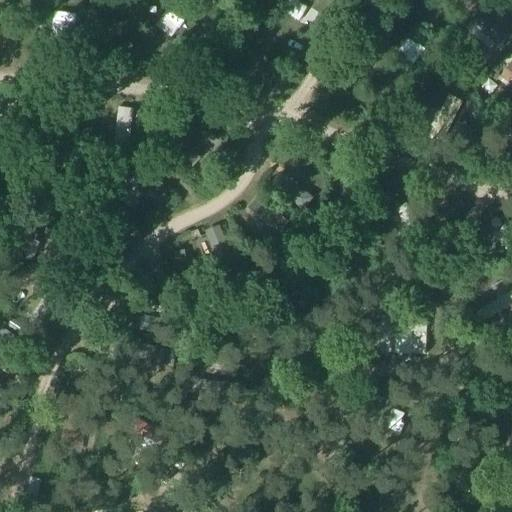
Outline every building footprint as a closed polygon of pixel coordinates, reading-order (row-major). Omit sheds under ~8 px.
[(423,0),(418,7),(435,22),(442,14),(426,0),(423,0)] [(492,0),(477,0),(435,59),(446,69),(472,91),(511,42),(511,27),(501,12),(492,0)] [(511,0),(508,0),(501,12),(511,27),(511,0)] [(143,5),(142,25),(164,26),(165,6),(143,5)] [(65,30),(65,9),(43,8),(42,29),(65,30)] [(97,31),(120,31),(120,10),(98,9),(97,31)] [(261,36),(270,24),(253,12),(245,24),(261,36)] [(0,43),(15,43),(16,22),(0,21),(0,43)] [(412,57),(423,37),(402,25),(391,45),(412,57)] [(511,42),(472,91),(474,92),(511,124),(511,42)] [(360,69),(382,88),(393,76),(371,57),(360,69)] [(446,69),(371,147),(383,151),(395,155),(407,159),(419,164),(430,168),(442,172),(474,92),(472,91),(446,69)] [(236,72),(232,90),(248,94),(253,76),(236,72)] [(333,111),(347,100),(335,86),(322,97),(333,111)] [(3,88),(0,145),(0,152),(66,155),(66,90),(3,88)] [(66,90),(66,155),(91,155),(150,157),(162,99),(151,98),(83,91),(66,90)] [(511,124),(474,92),(442,172),(455,176),(469,180),(482,184),(495,188),(511,169),(511,124)] [(162,99),(150,157),(212,199),(222,193),(225,190),(228,187),(231,183),(234,180),(236,176),(238,172),(239,168),(241,164),(242,160),(243,156),(243,152),(244,147),(244,143),(243,139),(239,134),(235,129),(230,125),(225,120),(221,117),(216,114),(211,111),(206,109),(193,105),(179,101),(162,99)] [(252,176),(249,180),(307,224),(324,201),(326,167),(320,139),(316,137),(313,136),(309,135),(305,134),(301,133),(297,133),(293,133),(289,133),(285,134),(281,135),(278,137),(274,139),(271,141),(268,143),(265,146),(262,149),(259,152),(257,155),(256,160),(255,165),(254,171),(252,176)] [(307,224),(304,230),(379,240),(374,233),(382,163),(320,139),(326,167),(324,201),(307,224)] [(66,155),(0,152),(0,153),(14,173),(52,225),(90,193),(91,155),(66,155)] [(0,204),(1,205),(2,187),(6,178),(14,173),(0,153),(0,204)] [(91,155),(90,193),(147,235),(152,232),(157,228),(162,225),(167,222),(176,218),(185,214),(194,209),(203,204),(212,199),(150,157),(91,155)] [(382,163),(374,233),(379,240),(403,275),(434,251),(417,208),(414,175),(382,163)] [(1,205),(1,278),(67,263),(52,225),(14,173),(6,178),(2,187),(1,205)] [(463,191),(414,175),(417,208),(434,251),(440,247),(470,212),(471,210),(472,209),(472,207),(472,205),(472,203),(472,201),(471,199),(471,198),(470,196),(468,194),(467,193),(465,192),(463,191)] [(231,204),(227,207),(234,225),(253,261),(266,269),(278,277),(294,254),(304,230),(307,224),(249,180),(247,185),(244,189),(241,193),(238,197),(234,200),(231,204)] [(90,193),(52,225),(67,263),(118,263),(124,256),(130,251),(135,245),(141,240),(147,235),(90,193)] [(478,220),(455,247),(484,277),(511,265),(511,202),(506,201),(498,200),(492,206),(485,213),(478,220)] [(161,253),(161,256),(161,259),(161,262),(162,264),(163,267),(164,269),(178,279),(191,289),(205,299),(219,308),(233,316),(239,319),(266,269),(253,261),(234,225),(227,207),(225,208),(213,216),(204,221),(194,227),(183,231),(173,236),(171,237),(169,239),(167,241),(165,243),(163,245),(162,248),(161,251),(161,253)] [(511,265),(484,277),(447,293),(468,339),(491,327),(511,314),(511,265)] [(85,324),(83,327),(132,338),(188,351),(189,304),(184,300),(170,290),(156,280),(153,278),(151,276),(148,275),(145,274),(142,273),(139,272),(136,272),(133,272),(130,272),(126,273),(123,273),(121,274),(111,286),(102,298),(94,311),(85,323),(85,324)] [(8,311),(0,322),(0,324),(53,357),(59,347),(65,337),(71,328),(78,318),(89,303),(55,280),(8,311)] [(0,322),(8,311),(2,303),(0,302),(0,322)] [(188,351),(182,411),(237,415),(241,336),(226,328),(212,319),(198,310),(189,304),(188,351)] [(381,317),(379,354),(424,356),(426,319),(381,317)] [(0,396),(9,405),(28,421),(33,402),(37,391),(42,379),(48,368),(53,357),(0,324),(0,396)] [(47,391),(43,400),(119,415),(132,338),(83,327),(77,335),(71,344),(65,353),(60,362),(55,372),(51,381),(47,391)] [(132,338),(119,415),(123,416),(124,416),(179,432),(182,411),(188,351),(132,338)] [(0,448),(20,457),(28,421),(9,405),(0,396),(0,448)] [(41,403),(30,451),(107,474),(124,416),(123,416),(119,415),(43,400),(41,403)] [(124,416),(107,474),(152,488),(179,432),(124,416)] [(0,448),(0,511),(4,511),(11,490),(20,457),(0,448)] [(17,501),(14,511),(67,511),(75,476),(27,462),(17,501)] [(75,476),(67,511),(118,511),(119,503),(86,480),(79,478),(75,476)] [(173,511),(207,511),(183,498),(177,503),(173,511)] [(118,511),(164,511),(119,503),(118,511)]
